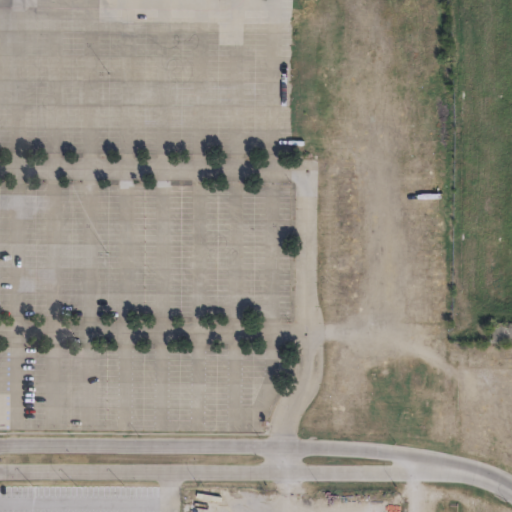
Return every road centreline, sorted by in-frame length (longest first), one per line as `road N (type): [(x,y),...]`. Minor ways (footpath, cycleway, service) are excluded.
road 1 (residential): [(427,461),(390,449),(307,444),(0,442)]
road 2 (residential): [(0,470),(170,469)]
road 3 (residential): [(283,470),(390,471),(427,461)]
